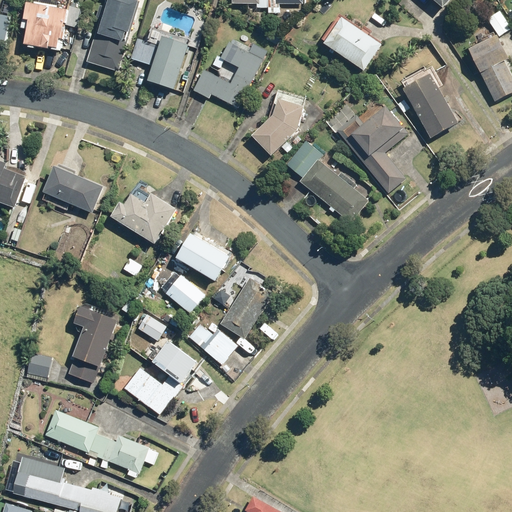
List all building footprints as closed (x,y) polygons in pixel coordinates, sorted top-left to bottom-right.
[(108,0),(106,9),(101,7),(98,19),(102,20),(89,64),(120,74),(141,4),(139,4),(140,0),(139,0),(108,0)] [(233,0),(234,6),(258,6),(258,9),(269,9),(269,15),(280,14),(280,6),(304,5),(304,0),(233,0)] [(431,0),(445,11),(454,0),(431,0)] [(70,15),(29,6),(25,23),(31,24),(26,47),(50,53),(51,50),(59,52),(61,42),(63,42),(66,27),(79,30),(83,11),(71,8),(70,15)] [(511,29),(501,13),(489,21),(500,38),(511,30),(511,29)] [(12,19),(0,16),(0,47),(5,48),(12,19)] [(384,48),(344,21),(326,47),(366,74),(384,48)] [(499,38),(471,52),(496,104),(511,95),(511,74),(507,64),(511,62),(499,38)] [(188,49),(164,41),(159,55),(156,54),(159,47),(139,41),(133,61),(155,68),(149,84),(174,92),(188,49)] [(205,72),(195,93),(211,100),(213,96),(240,110),(269,53),(255,46),(250,54),(231,44),(222,60),(240,70),(232,86),(205,72)] [(433,77),(405,93),(433,141),(460,126),(433,77)] [(275,119),(254,139),(273,159),(299,134),(306,110),(281,102),(275,119)] [(358,118),(339,133),(390,195),(407,181),(386,155),(409,136),(388,110),(367,128),(358,118)] [(304,180),(301,184),(332,209),(330,211),(334,214),(336,212),(352,225),(370,202),(320,162),(324,157),(307,143),(288,167),(304,180)] [(0,162),(0,203),(16,210),(27,179),(6,171),(8,165),(0,162)] [(55,168),(44,193),(94,214),(104,188),(55,168)] [(121,204),(112,219),(156,246),(178,211),(153,195),(147,205),(132,196),(126,207),(121,204)] [(177,260),(216,283),(231,258),(192,235),(177,260)] [(130,259),(125,270),(137,276),(142,265),(130,259)] [(168,293),(167,295),(191,314),(206,296),(182,276),(181,278),(175,273),(163,288),(168,293)] [(251,280),(222,325),(245,340),(275,295),(251,280)] [(119,322),(82,308),(75,325),(85,329),(74,358),(76,359),(70,375),(95,384),(119,322)] [(168,328),(149,316),(140,330),(159,342),(168,328)] [(201,325),(190,338),(223,366),(239,347),(219,330),(214,336),(201,325)] [(169,343),(153,364),(182,385),(198,363),(169,343)] [(53,359),(33,354),(28,374),(49,379),(53,359)] [(141,369),(126,390),(161,416),(175,398),(176,399),(178,396),(141,369)] [(57,411),(47,437),(90,454),(89,456),(98,459),(98,458),(140,475),(145,462),(154,465),(158,454),(150,451),(151,449),(120,436),(117,443),(97,435),(100,429),(57,411)] [(23,458),(14,494),(81,511),(118,511),(122,499),(109,495),(110,493),(93,489),(93,491),(65,484),(66,480),(63,479),(66,469),(23,458)] [(245,511),(281,511),(254,497),(246,511),(245,511)]
